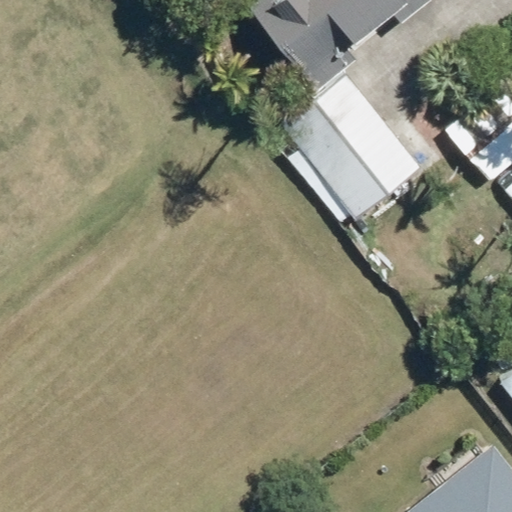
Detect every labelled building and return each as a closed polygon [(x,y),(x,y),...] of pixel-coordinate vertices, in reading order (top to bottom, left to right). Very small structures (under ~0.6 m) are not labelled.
[(254,0),(320,81),(420,0),(254,0)] [(419,160),(345,67),(280,119),(354,212),(419,160)] [(511,111),(488,86),(444,127),(492,179),(511,161),(511,111)] [(511,365),(500,375),(511,390),(511,365)] [(511,511),(511,463),(491,437),(396,511),(511,511)]
